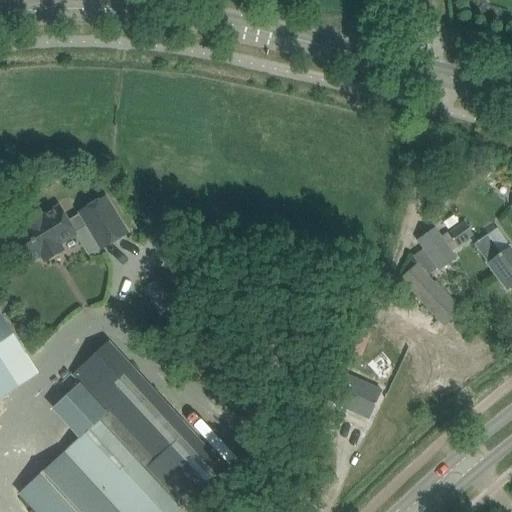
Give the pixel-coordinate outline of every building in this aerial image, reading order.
[(8,237),(26,267),(41,259),(44,264),(65,251),(61,245),(76,236),(74,232),(86,225),(100,250),(127,234),(105,197),(75,214),(76,215),(65,222),(58,208),(39,220),(35,213),(19,222),(23,229),(8,237)] [(448,234),(457,247),(473,235),(464,222),(448,234)] [(435,228),(417,239),(439,271),(456,260),(435,228)] [(487,235),(474,245),(507,290),(511,286),(511,251),(509,247),(500,253),(487,235)] [(401,277),(415,294),(443,323),(457,311),(430,281),(416,264),(401,277)] [(165,290),(151,297),(161,316),(175,309),(191,301),(183,285),(167,293),(165,290)] [(464,357),(451,342),(442,331),(433,339),(424,328),(412,338),(422,349),(421,349),(443,375),(454,366),(456,366),(461,363),(461,360),(464,357)] [(64,451),(120,511),(175,511),(222,470),(107,343),(92,356),(71,375),(106,414),(64,451)] [(383,351),(367,365),(382,384),(399,370),(383,351)] [(345,374),(334,400),(369,416),(381,391),(345,374)] [(120,511),(64,451),(19,493),(36,511),(120,511)]
